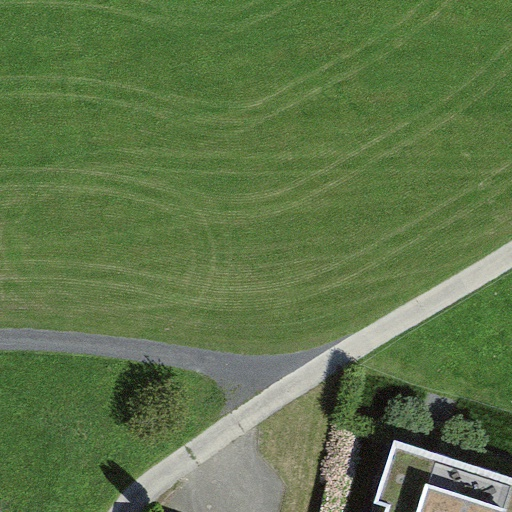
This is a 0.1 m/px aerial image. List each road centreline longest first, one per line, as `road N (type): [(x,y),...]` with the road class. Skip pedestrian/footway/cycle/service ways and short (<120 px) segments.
road 1 (residential): [(511,258),(290,379),(136,511)]
road 2 (track): [(290,379),(123,343),(0,340)]
